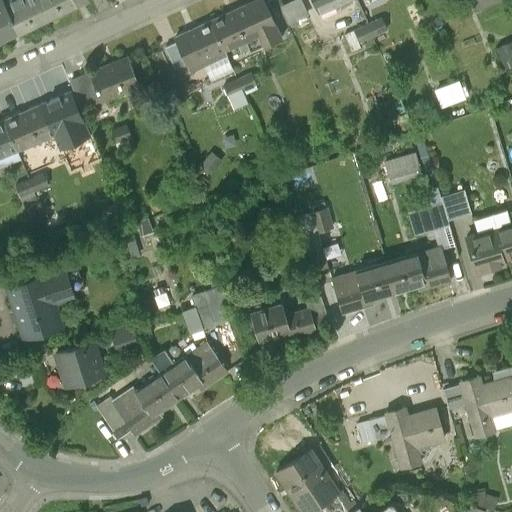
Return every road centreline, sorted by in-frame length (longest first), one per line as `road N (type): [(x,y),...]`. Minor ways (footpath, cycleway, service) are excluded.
road 1 (residential): [(215,433),(342,358),(511,298)]
road 2 (residential): [(0,81),(182,0)]
road 3 (residential): [(46,472),(127,479),(215,433)]
